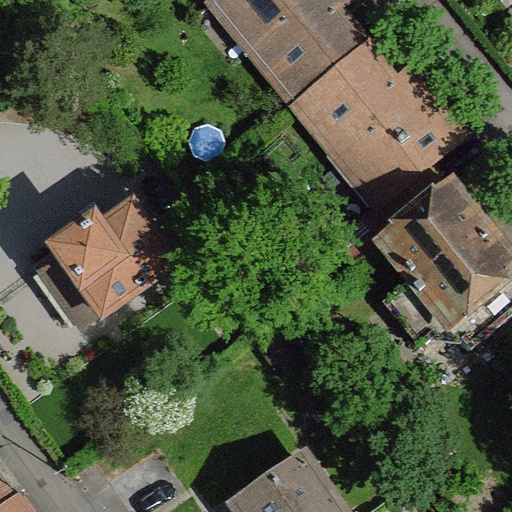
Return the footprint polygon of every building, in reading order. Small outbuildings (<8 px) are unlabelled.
[(224,0),(259,42),(251,49),(298,107),(366,52),(324,0),(224,0)] [(411,106),(366,52),(298,107),(345,165),(354,158),(389,203),(432,168),(462,144),(423,95),(411,106)] [(411,229),(454,194),(432,168),(389,203),(411,229)] [(411,229),(388,248),(416,283),(451,326),(473,352),(503,327),(511,319),(511,265),(454,194),(411,229)] [(174,271),(133,214),(100,238),(94,230),(58,256),(62,261),(44,273),(82,328),(101,315),(105,321),(174,271)] [(266,306),(233,261),(210,279),(243,323),(266,306)] [(451,326),(416,283),(386,306),(421,351),(451,326)] [(341,511),(307,464),(240,510),(241,511),(341,511)] [(0,511),(6,511),(16,506),(0,483),(0,511)] [(30,511),(23,500),(16,506),(6,511),(30,511)]
